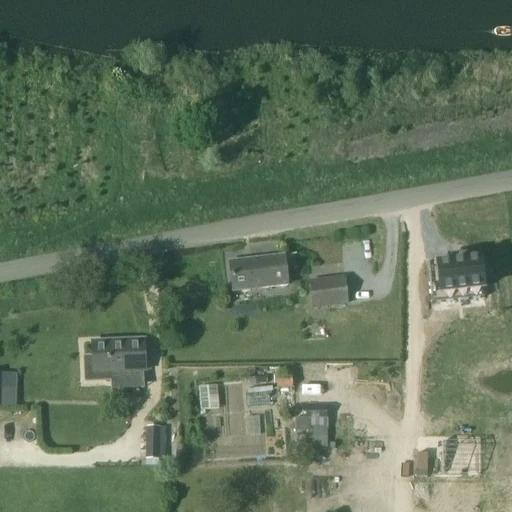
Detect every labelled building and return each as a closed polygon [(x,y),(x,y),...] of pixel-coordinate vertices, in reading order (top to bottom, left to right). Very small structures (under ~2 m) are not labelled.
[(443,260),(429,263),(434,293),(477,286),(472,255),(457,257),(456,252),(442,254),(443,260)] [(285,257),(230,263),(233,292),(288,286),(285,257)] [(312,309),(347,306),(344,277),(309,280),(312,309)] [(93,343),(94,358),(84,359),(86,382),(111,381),(111,373),(146,372),(144,340),(93,343)] [(217,407),(216,386),(202,386),(202,408),(217,407)] [(296,418),(296,430),(312,431),(312,448),(327,448),(327,419),(296,418)] [(147,428),(146,460),(165,461),(166,429),(147,428)]
